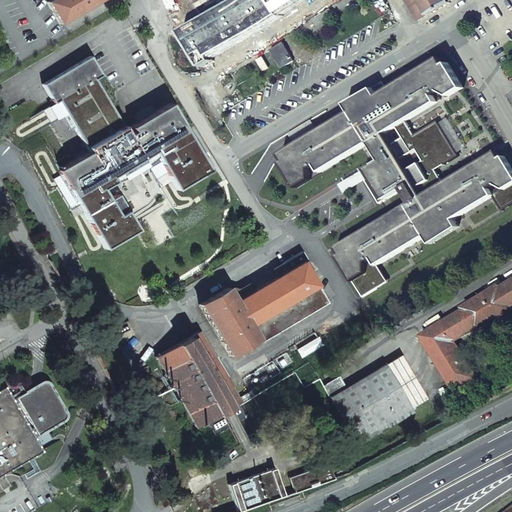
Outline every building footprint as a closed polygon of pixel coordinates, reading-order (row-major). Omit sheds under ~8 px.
[(54,14),(59,23),(97,0),(49,0),(47,1),(49,5),(54,14)] [(227,0),(174,32),(196,68),(309,0),(227,0)] [(407,0),(420,21),(430,15),(451,3),(450,2),(453,0),(407,0)] [(271,50),(282,69),(294,62),(283,44),(282,44),(271,50)] [(88,55),(41,84),(53,103),(57,100),(73,127),(87,151),(57,170),(105,249),(136,230),(125,211),(126,211),(116,194),(108,200),(101,188),(155,156),(175,189),(208,170),(168,103),(128,127),(131,131),(126,134),(93,78),(100,75),(88,55)] [(511,172),(503,157),(473,175),(438,113),(468,95),(447,60),(277,160),(298,195),(357,160),(393,222),(333,257),(354,292),(511,198),(511,172)] [(53,103),(42,110),(50,122),(61,116),(69,129),(73,127),(57,100),(53,103)] [(282,263),(286,271),(301,262),(305,259),(301,251),(282,263)] [(199,304),(229,356),(257,339),(259,343),(326,302),(301,262),(286,271),(276,277),(235,301),(227,288),(199,304)] [(286,271),(282,263),(272,269),(276,277),(286,271)] [(422,336),(455,393),(478,379),(458,345),(452,348),(450,345),(476,330),(478,332),(493,323),(497,329),(503,326),(499,319),(511,310),(511,282),(502,288),(500,286),(464,308),(465,310),(422,336)] [(183,404),(199,428),(240,403),(198,332),(168,350),(156,357),(171,383),(183,404)] [(318,338),(299,349),(303,356),(322,344),(318,338)] [(152,351),(156,357),(168,350),(164,344),(152,351)] [(345,388),(330,397),(343,419),(340,421),(345,428),(347,427),(358,444),(412,412),(410,408),(426,398),(401,356),(384,365),(384,364),(345,388)] [(330,371),(323,375),(325,380),(333,375),(330,371)] [(322,386),(330,397),(345,388),(338,377),(322,386)] [(20,406),(33,428),(38,435),(63,420),(66,417),(66,415),(65,414),(65,413),(49,385),(46,382),(44,382),(42,383),(16,398),(20,406)] [(177,404),(183,404),(171,383),(167,388),(162,391),(161,398),(165,405),(172,407),(177,404)] [(0,475),(42,452),(11,401),(3,387),(0,388),(0,475)] [(241,397),(245,403),(254,398),(251,392),(241,397)] [(11,401),(16,408),(20,406),(16,398),(11,401)] [(310,406),(316,416),(322,413),(316,402),(310,406)] [(29,430),(34,438),(38,435),(33,428),(29,430)] [(289,478),(294,493),(302,490),(333,479),(328,464),(289,478)] [(152,469),(158,481),(167,477),(161,465),(152,469)] [(229,486),(237,511),(242,511),(260,506),(284,497),(274,469),(229,486)]
